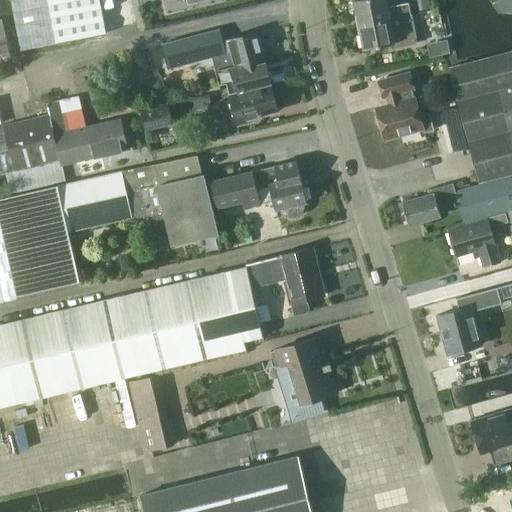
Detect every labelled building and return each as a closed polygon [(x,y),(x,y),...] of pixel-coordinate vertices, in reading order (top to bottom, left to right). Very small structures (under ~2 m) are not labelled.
[(98,0),(12,0),(22,50),(105,34),(98,0)] [(354,0),(360,24),(412,14),(409,2),(388,6),(386,0),(354,0)] [(432,10),(429,0),(413,0),(416,13),(432,10)] [(511,0),(499,0),(493,5),(499,13),(511,13),(511,0)] [(417,43),(412,14),(360,24),(364,49),(394,43),(395,47),(417,43)] [(223,30),(165,45),(171,68),(215,57),(219,70),(237,66),(238,66),(238,65),(258,60),(260,66),(268,64),(261,33),(226,42),(223,30)] [(447,40),(437,42),(440,55),(450,53),(447,40)] [(0,63),(12,60),(7,43),(0,44),(0,63)] [(511,51),(449,68),(469,144),(474,161),(480,183),(455,190),(458,201),(464,223),(506,211),(511,209),(511,178),(511,175),(511,174),(511,51)] [(219,70),(216,71),(220,85),(226,84),(229,95),(234,94),(273,84),(268,64),(260,66),(258,60),(238,65),(238,66),(237,66),(219,70)] [(415,90),(410,75),(379,83),(383,97),(388,96),(391,106),(377,110),(385,139),(422,129),(423,133),(434,130),(430,114),(420,117),(415,97),(414,98),(411,91),(415,90)] [(273,84),(234,94),(237,104),(236,106),(239,117),(241,118),(243,124),(258,119),(257,117),(283,110),(282,107),(285,105),(282,96),(279,95),(275,83),(273,84)] [(194,96),(197,109),(213,106),(210,93),(194,96)] [(77,95),(46,103),(49,115),(53,134),(85,126),(77,95)] [(171,124),(166,104),(139,110),(144,130),(171,124)] [(49,115),(10,124),(21,170),(60,160),(53,134),(49,115)] [(85,126),(53,134),(60,160),(61,165),(128,149),(121,118),(85,126)] [(0,174),(7,173),(21,170),(10,124),(0,126),(0,174)] [(197,155),(170,161),(188,238),(219,230),(205,172),(201,173),(197,155)] [(21,170),(7,173),(12,193),(64,180),(61,165),(60,160),(21,170)] [(273,166),(213,181),(219,207),(242,202),(243,208),(259,205),(273,202),(274,210),(281,208),(283,213),(287,216),(291,217),(296,217),(300,215),(303,212),(305,207),(304,202),(306,202),(296,160),(273,166)] [(152,228),(156,246),(188,238),(170,161),(57,186),(10,197),(0,198),(0,300),(80,282),(68,232),(132,218),(132,216),(154,211),(158,227),(152,228)] [(410,225),(441,216),(439,207),(458,201),(455,190),(453,181),(432,187),(433,192),(403,200),(410,225)] [(450,230),(457,257),(480,251),(484,265),(502,260),(491,228),(508,222),(506,214),(450,230)] [(350,239),(323,243),(325,253),(338,251),(339,259),(352,257),(350,239)] [(327,293),(315,245),(255,260),(245,262),(247,268),(251,287),(286,279),(295,315),(307,312),(309,308),(308,302),(311,297),(327,293)] [(263,337),(251,287),(247,268),(0,326),(0,409),(247,350),(244,341),(263,337)] [(511,280),(499,284),(502,296),(511,293),(511,280)] [(478,292),(471,294),(456,299),(459,310),(438,316),(437,317),(449,355),(483,344),(473,310),(477,309),(493,304),(502,301),(500,297),(497,286),(478,292)] [(290,362),(292,367),(298,386),(286,390),(293,414),(294,418),(298,417),(321,410),(317,398),(321,397),(338,392),(330,368),(332,367),(330,362),(322,365),(314,338),(271,351),(271,352),(273,352),(276,364),(275,365),(276,366),(290,362)] [(157,376),(130,382),(146,450),(173,444),(157,376)] [(511,409),(472,422),(482,452),(489,450),(494,465),(511,459),(511,409)] [(146,511),(313,511),(299,451),(141,490),(146,511)]
